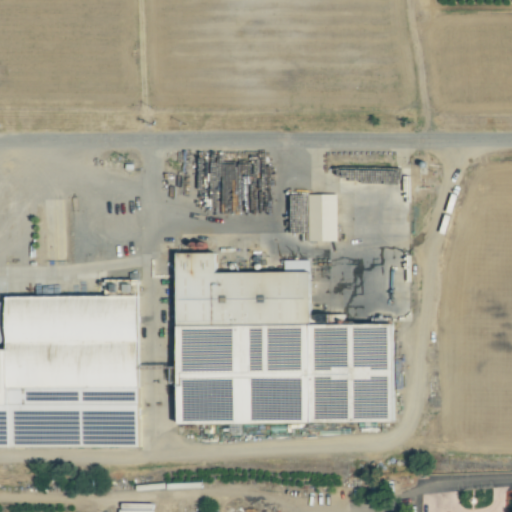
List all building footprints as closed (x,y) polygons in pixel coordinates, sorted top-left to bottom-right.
[(185,182),(224,182),(224,159),(218,159),(218,153),(185,153),(185,182)] [(338,241),(337,193),(309,193),(310,241),(338,241)] [(182,422),(373,420),(373,418),(384,418),(384,413),(390,413),(390,419),(398,419),(397,322),(341,323),(341,313),(321,313),(322,322),(316,322),(315,270),(220,271),(219,251),(180,252),(182,422)] [(0,408),(115,372),(127,378),(144,373),(142,279),(140,279),(0,322),(0,408)] [(121,511),(152,511),(153,502),(121,503),(121,511)]
